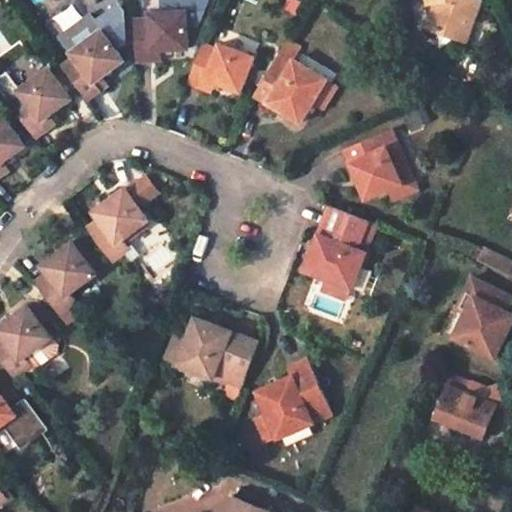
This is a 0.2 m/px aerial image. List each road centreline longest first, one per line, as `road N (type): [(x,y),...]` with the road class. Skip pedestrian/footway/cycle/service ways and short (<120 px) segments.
road 1 (residential): [(0,253),(24,212),(82,156),(116,141),(149,144),(237,176)]
road 2 (residential): [(237,176),(205,266),(260,288),(292,198)]
